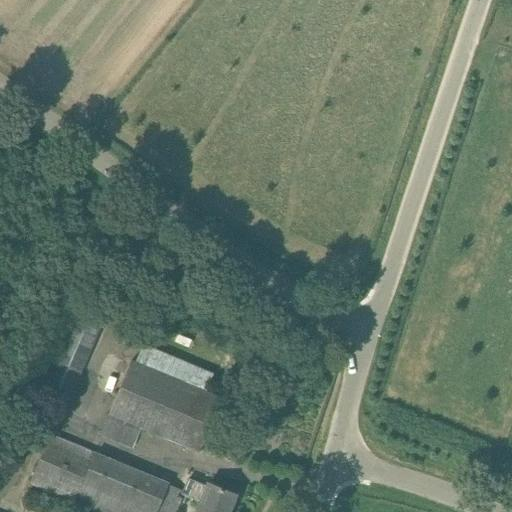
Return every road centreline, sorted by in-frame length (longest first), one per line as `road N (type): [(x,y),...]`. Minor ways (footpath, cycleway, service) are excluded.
road 1 (unclassified): [(370,329),(248,268),(0,82)]
road 2 (unclassified): [(370,329),(482,0)]
road 3 (unclassified): [(495,511),(334,453)]
road 4 (unclassified): [(334,453),(370,329)]
